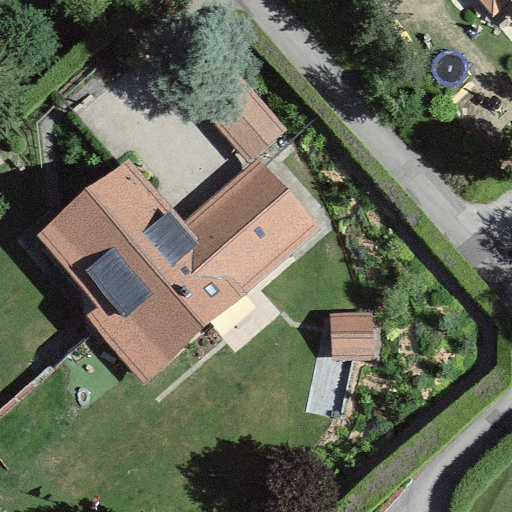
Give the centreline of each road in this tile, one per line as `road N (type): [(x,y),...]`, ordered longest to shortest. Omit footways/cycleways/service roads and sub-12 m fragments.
road 1 (residential): [(256,0),(511,283)]
road 2 (residential): [(511,413),(419,511)]
